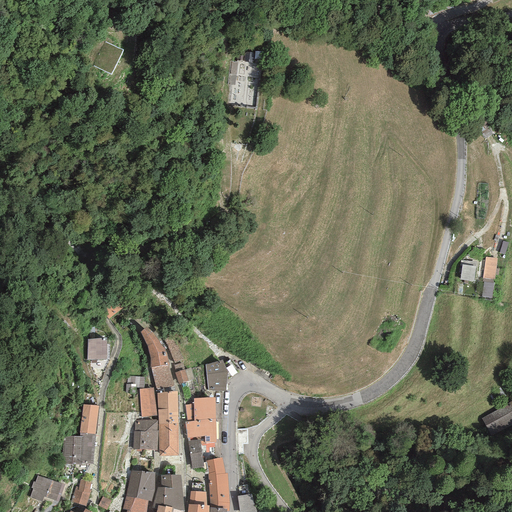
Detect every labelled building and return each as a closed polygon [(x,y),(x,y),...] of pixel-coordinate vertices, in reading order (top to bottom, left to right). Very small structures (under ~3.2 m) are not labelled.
[(105,42),(93,66),(111,76),(124,52),(105,42)] [(231,62),(229,105),(254,106),(256,63),(231,62)] [(498,261),(484,259),(481,280),(496,282),(498,261)] [(463,261),(461,279),(474,280),(476,263),(463,261)] [(109,319),(122,309),(114,297),(100,307),(109,319)] [(146,327),(140,332),(147,346),(149,357),(150,361),(150,364),(150,368),(151,368),(169,365),(164,349),(154,335),(146,327)] [(176,334),(164,338),(175,363),(186,358),(176,334)] [(101,338),(87,339),(87,360),(106,360),(106,341),(103,340),(101,340),(101,338)] [(205,364),(207,391),(225,391),(227,371),(222,361),(205,364)] [(182,363),(174,365),(176,372),(175,373),(179,384),(194,379),(191,368),(184,370),(182,363)] [(151,368),(156,389),(174,386),(169,365),(151,368)] [(144,377),(127,376),(127,384),(125,384),(125,393),(135,393),(135,387),(143,388),(144,377)] [(154,416),(153,390),(139,390),(141,417),(154,416)] [(187,422),(215,419),(215,397),(194,398),(194,404),(186,405),(187,422)] [(493,436),(511,424),(511,400),(482,418),(493,436)] [(98,406),(83,405),(79,433),(95,435),(98,406)] [(187,422),(184,422),(186,438),(188,438),(188,441),(200,440),(200,445),(205,444),(205,443),(216,443),(215,419),(187,422)] [(92,464),(95,435),(79,433),(78,437),(82,437),(80,465),(92,464)] [(61,464),(80,465),(82,437),(78,437),(63,436),(61,464)] [(200,445),(200,440),(188,441),(191,468),(203,467),(200,445)] [(222,458),(206,461),(208,474),(216,472),(215,475),(225,474),(222,458)] [(154,472),(130,471),(126,496),(148,500),(151,501),(154,490),(154,472)] [(216,472),(208,474),(210,505),(211,508),(227,509),(226,511),(228,511),(229,503),(227,473),(225,474),(215,475),(216,472)] [(180,475),(160,475),(161,488),(157,487),(152,508),(157,509),(158,505),(165,507),(165,506),(174,508),(173,509),(184,511),(180,475)] [(64,485),(37,476),(35,482),(33,481),(31,487),(33,488),(29,498),(42,502),(44,497),(58,502),(64,485)] [(91,482),(80,479),(78,487),(76,486),(70,502),(85,506),(91,491),(89,490),(91,482)] [(206,492),(190,491),(189,504),(188,504),(186,511),(208,511),(209,508),(209,506),(206,505),(206,492)] [(237,496),(239,511),(254,511),(256,511),(253,494),(237,496)] [(127,511),(125,511),(146,511),(148,500),(126,496),(122,510),(127,511)] [(111,503),(102,499),(98,507),(106,511),(111,503)]
